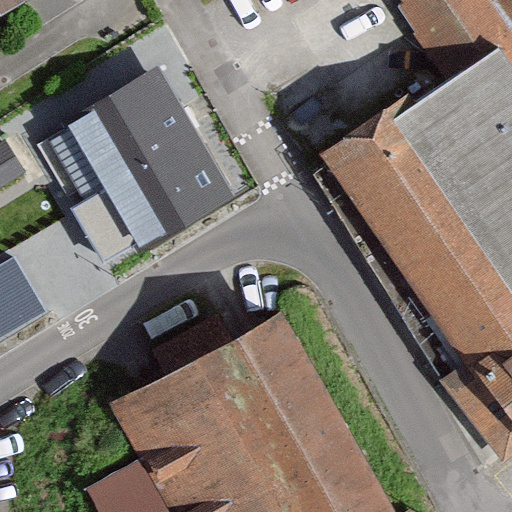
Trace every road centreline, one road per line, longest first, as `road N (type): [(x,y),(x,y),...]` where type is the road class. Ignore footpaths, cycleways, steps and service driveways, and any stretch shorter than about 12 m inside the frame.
road 1 (residential): [(300,215),(0,387)]
road 2 (residential): [(300,215),(469,511)]
road 3 (residential): [(178,0),(300,215)]
